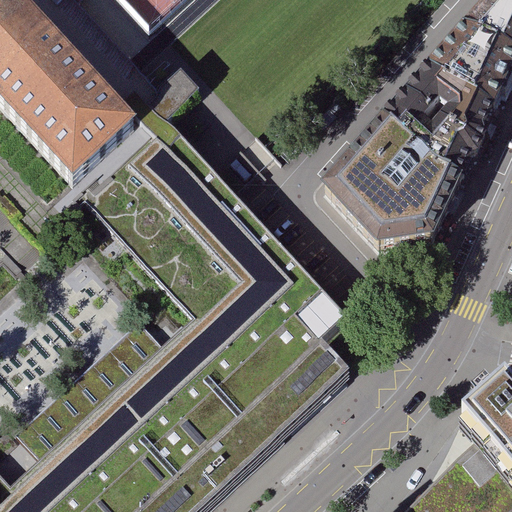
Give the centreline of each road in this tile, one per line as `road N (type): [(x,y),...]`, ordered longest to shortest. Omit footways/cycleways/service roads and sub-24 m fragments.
road 1 (residential): [(476,0),(286,199),(454,347)]
road 2 (tertiary): [(298,511),(407,409),(454,347)]
road 3 (tertiary): [(454,347),(511,217)]
